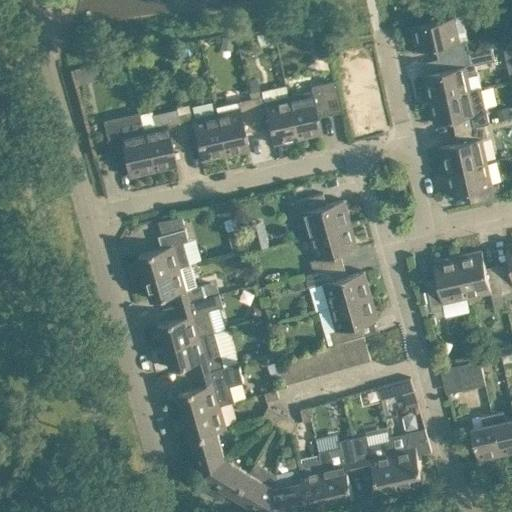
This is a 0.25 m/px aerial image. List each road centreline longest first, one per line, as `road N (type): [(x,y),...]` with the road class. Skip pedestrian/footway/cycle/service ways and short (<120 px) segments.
road 1 (residential): [(163,511),(88,215)]
road 2 (residential): [(457,511),(384,241)]
road 3 (residential): [(88,215),(360,154)]
road 4 (residential): [(88,215),(27,0)]
